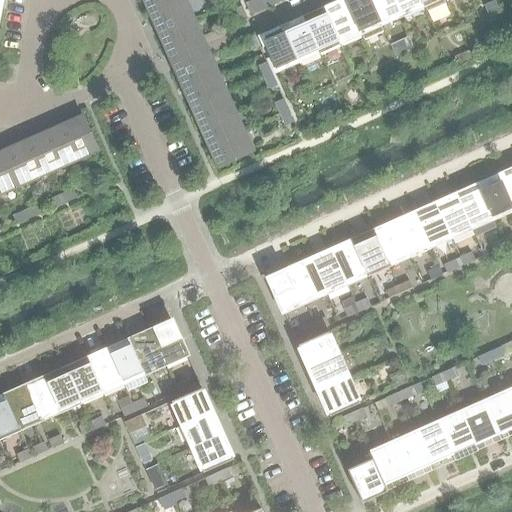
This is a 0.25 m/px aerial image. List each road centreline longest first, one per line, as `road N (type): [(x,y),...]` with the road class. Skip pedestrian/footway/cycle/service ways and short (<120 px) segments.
road 1 (residential): [(207,274),(511,138)]
road 2 (residential): [(207,274),(121,80),(123,27),(112,0)]
road 3 (residential): [(313,511),(207,274)]
road 4 (residential): [(0,365),(207,274)]
road 5 (residential): [(391,511),(511,457)]
